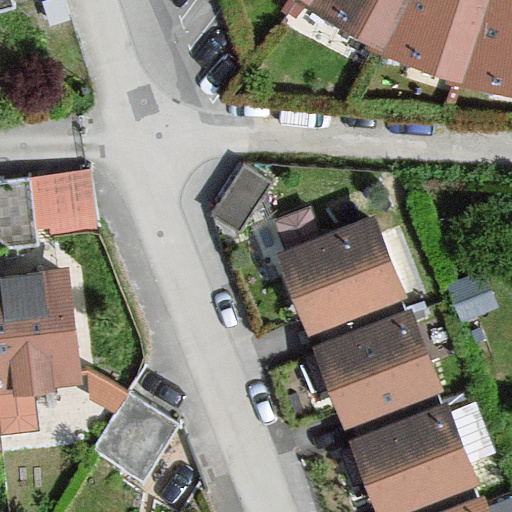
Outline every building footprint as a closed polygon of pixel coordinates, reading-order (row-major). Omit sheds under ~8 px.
[(0,0),(0,11),(18,5),(16,0),(0,0)] [(383,29),(399,0),(316,0),(340,18),(345,8),(383,29)] [(461,63),(481,0),(399,0),(383,29),(375,42),(414,58),(419,48),(461,63)] [(511,75),(511,0),(481,0),(461,63),(458,74),(495,87),(500,73),(511,75)] [(270,173),(242,155),(211,206),(239,223),(270,173)] [(42,220),(106,214),(101,159),(37,165),(42,220)] [(35,172),(0,175),(0,245),(43,241),(35,172)] [(308,201),(275,213),(325,341),(406,310),(372,218),(322,237),(308,201)] [(0,374),(34,371),(75,366),(64,269),(0,275),(0,374)] [(406,310),(325,341),(361,435),(442,405),(406,310)] [(34,371),(0,374),(0,409),(2,428),(40,424),(34,371)] [(128,387),(92,447),(143,478),(180,419),(128,387)] [(442,405),(361,435),(389,511),(440,511),(477,498),(442,405)] [(482,511),(477,498),(440,511),(482,511)]
